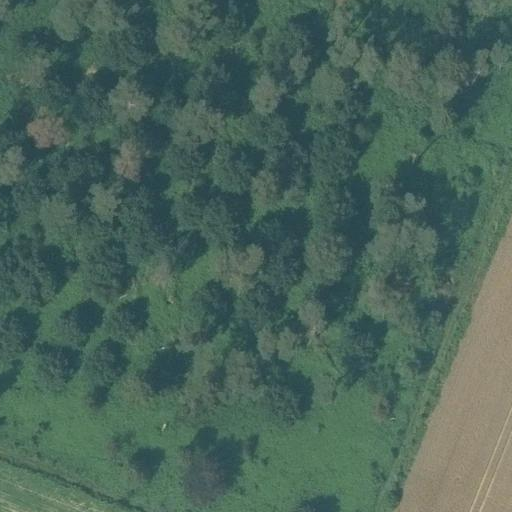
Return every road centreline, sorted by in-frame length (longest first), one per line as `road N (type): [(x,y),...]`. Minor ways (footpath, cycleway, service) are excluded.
road 1 (track): [(511,158),(370,511)]
road 2 (track): [(152,511),(0,449)]
